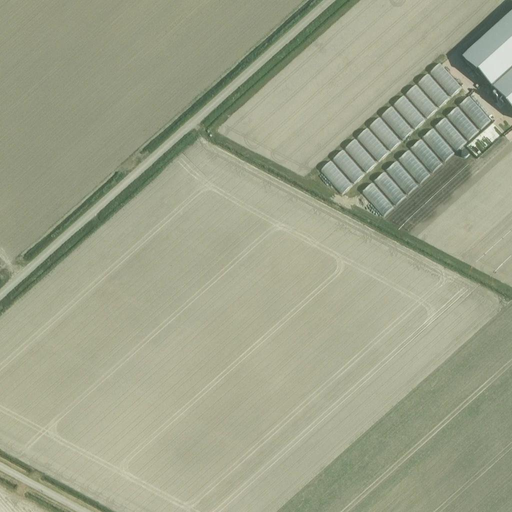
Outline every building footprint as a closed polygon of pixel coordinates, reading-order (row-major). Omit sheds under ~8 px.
[(511,17),(464,60),(511,113),(511,17)] [(431,68),(454,93),(464,85),(441,59),(431,68)] [(419,79),(442,104),(452,95),(429,70),(419,79)] [(428,114),(439,105),(418,81),(407,90),(428,114)] [(418,126),(428,117),(405,92),(395,101),(418,126)] [(392,102),(383,111),(405,136),(415,127),(392,102)] [(392,146),(402,137),(380,113),(370,122),(392,146)] [(380,157),(390,148),(368,124),(358,133),(380,157)] [(356,135),(346,144),(368,168),(378,159),(356,135)] [(355,178),(365,168),(344,146),(334,155),(355,178)] [(298,154),(306,163),(314,155),(307,147),(298,154)] [(322,165),(343,189),(353,180),(332,156),(322,165)]
